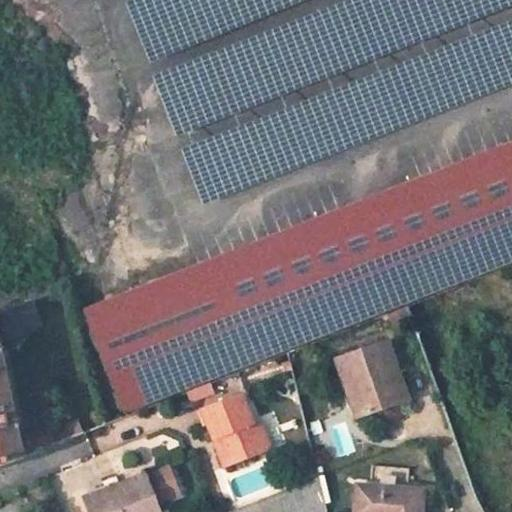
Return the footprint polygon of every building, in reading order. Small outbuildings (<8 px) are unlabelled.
[(122,0),(119,1),(144,64),(301,0),(122,0)] [(511,1),(511,0),(339,0),(149,74),(172,134),(511,1)] [(511,80),(511,16),(177,147),(199,202),(511,80)] [(511,143),(197,268),(86,311),(124,412),(511,260),(511,143)] [(432,298),(407,308),(436,388),(450,384),(432,331),(442,327),(432,298)] [(0,340),(0,467),(56,445),(52,432),(21,441),(0,340)] [(387,345),(336,362),(345,386),(354,383),(367,420),(409,404),(387,345)] [(354,383),(345,386),(357,422),(367,420),(354,383)] [(241,394),(202,410),(227,469),(271,452),(259,423),(253,424),(241,394)] [(158,511),(147,478),(112,491),(114,497),(87,508),(88,511),(158,511)] [(318,480),(237,511),(323,511),(325,511),(318,480)] [(110,487),(83,497),(87,508),(114,497),(112,491),(110,487)] [(424,511),(426,492),(362,487),(360,511),(424,511)]
